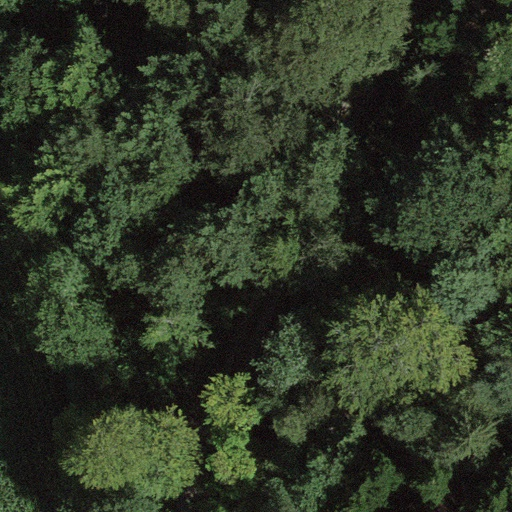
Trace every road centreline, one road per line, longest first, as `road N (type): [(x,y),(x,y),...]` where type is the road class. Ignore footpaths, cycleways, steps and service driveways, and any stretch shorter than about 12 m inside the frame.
road 1 (track): [(398,0),(276,230),(189,511)]
road 2 (track): [(216,511),(511,293)]
